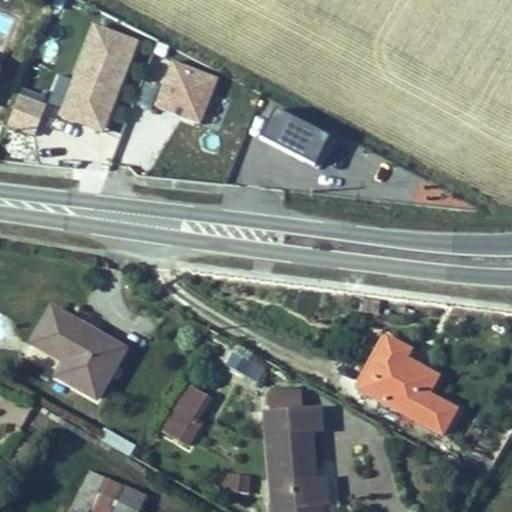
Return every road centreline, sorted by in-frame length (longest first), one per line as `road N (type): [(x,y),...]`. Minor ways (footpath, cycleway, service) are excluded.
road 1 (secondary): [(0,207),(231,247),(511,276)]
road 2 (secondary): [(511,236),(0,191)]
road 3 (unknown): [(217,511),(71,431),(0,404)]
